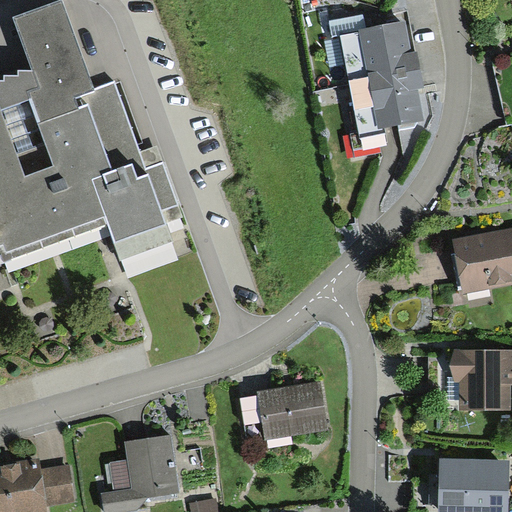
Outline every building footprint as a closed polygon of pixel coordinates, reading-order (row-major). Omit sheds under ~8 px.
[(0,272),(110,232),(116,250),(168,231),(162,215),(180,208),(164,164),(148,170),(116,84),(94,92),(62,7),(13,24),(33,78),(19,77),(19,83),(5,83),(5,88),(0,88),(0,272)] [(384,31),(339,40),(357,136),(351,137),(355,153),(389,146),(387,135),(425,128),(406,27),(397,22),(388,25),(384,31)] [(511,231),(453,243),(464,297),(511,287),(511,231)] [(450,371),(454,386),(459,386),(459,415),(511,415),(511,352),(455,354),(450,371)] [(321,385),(258,395),(265,443),(329,433),(321,385)] [(171,438),(126,445),(128,462),(110,465),(114,494),(101,496),(103,511),(138,511),(148,502),(180,497),(171,438)] [(40,462),(0,467),(0,511),(48,511),(48,508),(76,504),(71,467),(41,472),(40,462)] [(440,463),(438,511),(509,511),(511,465),(440,463)] [(219,511),(217,500),(189,505),(190,511),(219,511)]
